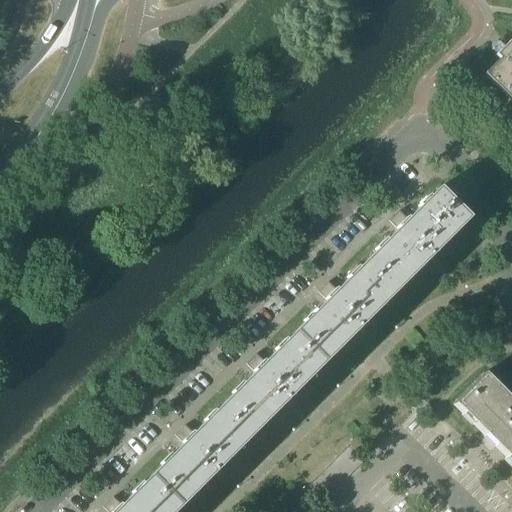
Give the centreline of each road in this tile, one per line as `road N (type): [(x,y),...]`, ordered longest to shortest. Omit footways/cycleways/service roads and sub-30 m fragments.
road 1 (residential): [(34,511),(406,137),(419,135)]
road 2 (tertiary): [(0,178),(62,111),(107,0)]
road 3 (residential): [(328,511),(396,448),(468,511)]
